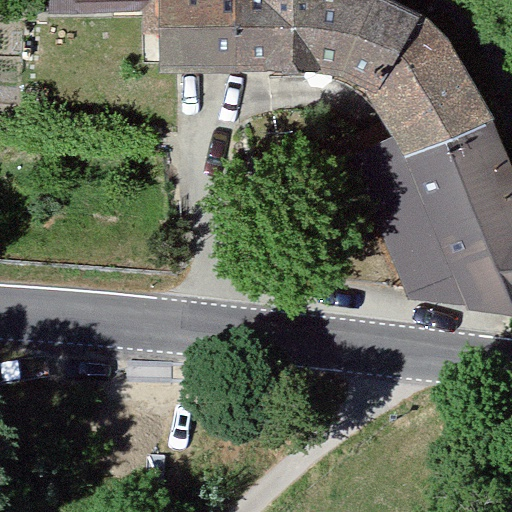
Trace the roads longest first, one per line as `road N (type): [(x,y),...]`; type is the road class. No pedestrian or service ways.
road 1 (tertiary): [(0,315),(511,368)]
road 2 (unknown): [(224,336),(204,181),(210,121),(263,93),(303,94)]
road 3 (track): [(421,356),(266,511)]
